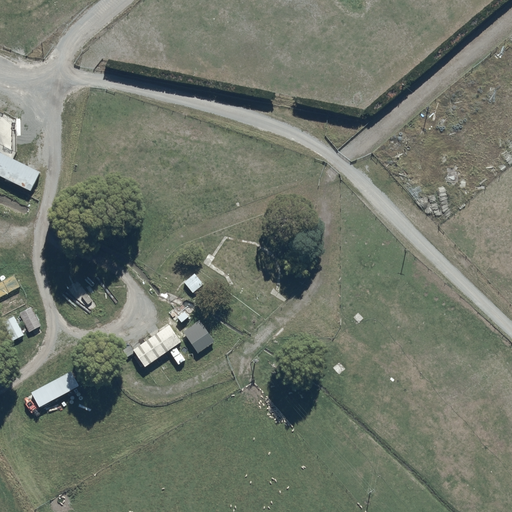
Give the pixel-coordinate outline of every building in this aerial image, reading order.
[(0,117),(1,116),(0,115),(0,176),(30,192),(39,174),(0,154),(0,117)] [(253,259),(224,241),(209,265),(236,282),(232,288),(257,303),(262,295),(267,298),(274,286),(270,284),(277,271),(254,257),(253,259)] [(193,273),(183,282),(192,294),(203,286),(193,273)] [(13,276),(0,282),(0,298),(20,289),(13,276)] [(97,306),(77,279),(66,288),(86,314),(97,306)] [(21,290),(0,300),(0,316),(27,302),(21,290)] [(31,309),(19,315),(29,334),(41,328),(31,309)] [(2,324),(11,342),(23,336),(14,318),(2,324)] [(200,322),(183,333),(197,355),(214,344),(200,322)] [(181,343),(170,326),(133,351),(130,347),(123,352),(128,358),(133,354),(144,369),(169,352),(178,366),(185,361),(175,347),(181,343)] [(236,336),(218,347),(223,354),(240,343),(236,336)] [(71,374),(30,395),(38,409),(78,388),(71,374)]
